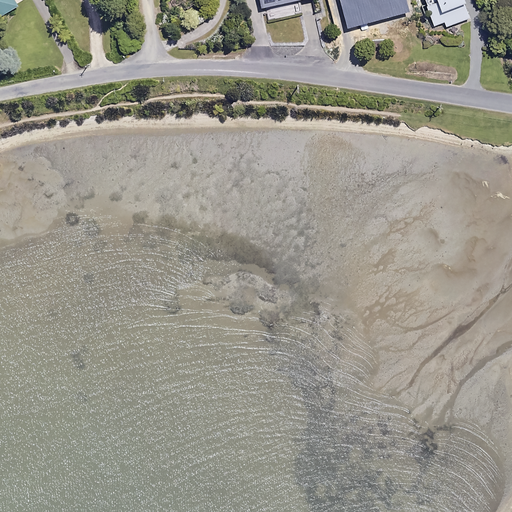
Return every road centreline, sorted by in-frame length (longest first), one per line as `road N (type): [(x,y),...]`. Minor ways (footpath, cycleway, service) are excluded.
road 1 (unclassified): [(154,68),(322,74),(511,105)]
road 2 (unclassified): [(0,93),(154,68)]
